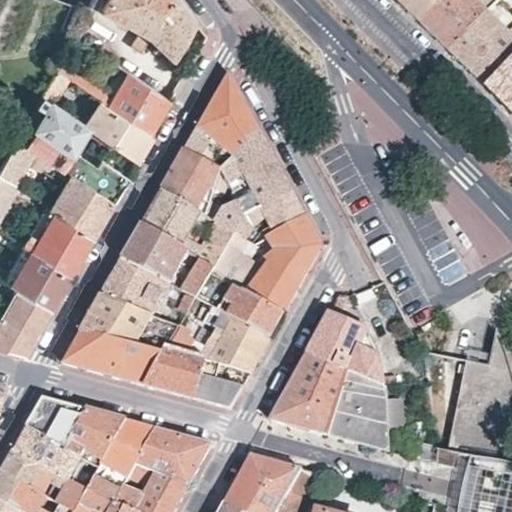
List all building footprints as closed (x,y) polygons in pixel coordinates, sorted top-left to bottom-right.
[(0,0),(0,127),(18,133),(68,5),(54,0),(0,0)] [(104,0),(101,7),(137,28),(129,42),(144,52),(148,44),(144,41),(148,34),(153,36),(172,57),(193,16),(181,0),(104,0)] [(390,0),(402,11),(417,26),(440,0),(390,0)] [(430,38),(446,55),(484,15),(493,5),(493,0),(440,0),(417,26),(430,38)] [(463,71),(480,88),(511,56),(511,43),(484,15),(446,55),(463,71)] [(501,109),(511,119),(511,56),(480,88),(501,109)] [(75,64),(68,76),(70,77),(101,98),(108,87),(75,64)] [(68,76),(55,66),(40,94),(56,103),(70,77),(68,76)] [(160,113),(169,97),(138,77),(127,71),(108,103),(113,107),(150,130),(160,113)] [(205,115),(185,150),(221,171),(261,132),(229,74),(207,112),(205,115)] [(56,103),(40,94),(35,103),(44,108),(23,140),(35,148),(70,171),(112,198),(122,180),(125,173),(126,172),(102,156),(99,154),(94,162),(78,152),(74,158),(68,154),(72,147),(86,124),(56,103)] [(143,143),(150,130),(113,107),(98,132),(111,140),(135,156),(143,143)] [(246,219),(290,189),(277,163),(261,132),(221,171),(232,191),(235,203),(216,223),(236,234),(246,219)] [(23,140),(17,136),(0,165),(0,172),(15,182),(54,209),(92,233),(103,213),(112,198),(70,171),(58,191),(23,169),(35,148),(23,140)] [(135,156),(111,140),(102,156),(126,172),(135,156)] [(78,152),(72,147),(68,154),(74,158),(78,152)] [(173,171),(161,191),(199,213),(211,190),(215,191),(221,171),(185,150),(173,171)] [(0,208),(15,182),(0,172),(0,208)] [(295,198),(290,189),(246,219),(236,234),(245,240),(252,230),(266,218),(271,227),(262,234),(265,240),(304,215),(295,198)] [(152,208),(141,226),(183,249),(202,215),(199,213),(161,191),(152,208)] [(81,251),(92,233),(54,209),(31,248),(69,272),(81,251)] [(216,268),(211,276),(284,310),(320,245),(304,215),(265,240),(255,246),(262,258),(273,251),(258,274),(254,272),(241,265),(248,256),(255,246),(245,240),(236,234),(216,268)] [(236,234),(216,223),(197,258),(199,259),(216,268),(236,234)] [(132,243),(122,260),(168,284),(172,286),(190,254),(183,249),(141,226),(132,243)] [(31,248),(21,241),(0,274),(0,277),(4,280),(10,284),(31,248)] [(59,290),(69,272),(31,248),(10,284),(14,286),(50,305),(59,290)] [(241,265),(254,272),(259,262),(248,256),(241,265)] [(196,299),(211,276),(216,268),(199,259),(180,291),(196,299)] [(113,275),(101,296),(150,315),(168,284),(122,260),(113,275)] [(284,310),(211,276),(196,299),(217,310),(269,338),(275,326),(284,310)] [(50,305),(14,286),(10,284),(4,280),(0,284),(0,287),(10,294),(0,313),(0,345),(7,347),(24,352),(36,331),(50,305)] [(161,354),(165,347),(178,326),(150,315),(101,296),(92,312),(80,332),(161,354)] [(186,315),(193,300),(184,296),(177,311),(186,315)] [(258,358),(269,338),(217,310),(214,316),(222,319),(207,349),(196,342),(189,354),(205,358),(204,361),(250,374),(258,358)] [(320,327),(307,352),(349,372),(384,386),(382,379),(381,372),(378,360),(375,352),(372,345),(365,331),(328,314),(320,327)] [(193,335),(178,326),(165,347),(184,352),(193,335)] [(477,511),(488,458),(511,462),(511,370),(511,366),(508,357),(504,347),(497,329),(489,361),(489,362),(466,358),(462,374),(447,449),(434,446),(433,462),(433,468),(438,469),(432,493),(432,498),(431,506),(429,511),(477,511)] [(101,373),(145,385),(161,354),(80,332),(63,363),(101,373)] [(232,408),(250,374),(204,361),(205,358),(189,354),(184,352),(165,347),(161,354),(145,385),(176,393),(181,395),(230,409),(232,408)] [(293,377),(270,419),(327,434),(349,372),(307,352),(293,377)] [(387,418),(384,386),(349,372),(327,434),(360,443),(389,451),(387,418)] [(43,399),(26,427),(64,448),(69,440),(85,410),(58,403),(43,399)] [(102,462),(124,421),(104,415),(85,410),(69,440),(86,449),(80,457),(99,468),(102,462)] [(135,465),(155,429),(142,426),(124,421),(102,462),(129,477),(135,465)] [(64,448),(26,427),(20,437),(14,449),(69,480),(80,457),(86,449),(69,440),(64,448)] [(181,436),(155,429),(135,465),(155,473),(188,486),(201,464),(211,445),(181,436)] [(431,444),(410,438),(406,453),(430,459),(431,444)] [(77,507),(86,490),(69,480),(14,449),(7,461),(2,469),(45,495),(51,485),(62,490),(56,501),(59,503),(74,511),(77,507)] [(237,480),(224,503),(241,511),(278,511),(302,470),(270,461),(250,456),(237,480)] [(0,472),(0,498),(23,511),(35,511),(45,495),(2,469),(0,472)] [(296,511),(321,475),(302,470),(278,511),(296,511)] [(121,490),(115,503),(134,511),(173,511),(174,511),(188,486),(155,473),(146,496),(121,490)] [(110,511),(115,503),(121,490),(95,475),(86,489),(86,490),(77,507),(86,511),(110,511)] [(23,511),(0,498),(0,511),(23,511)] [(74,511),(59,503),(54,511),(74,511)] [(134,511),(115,503),(110,511),(134,511)] [(218,511),(241,511),(224,503),(218,511)]
